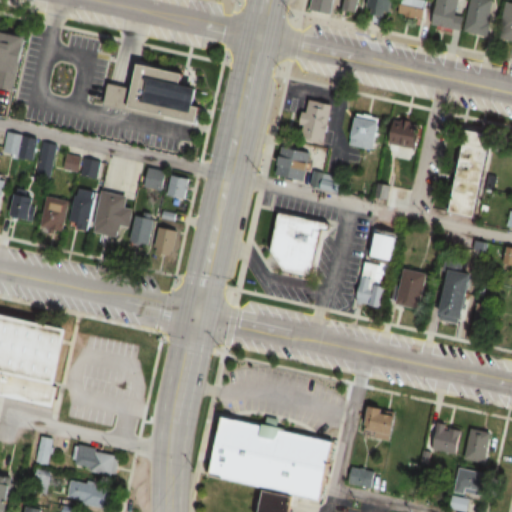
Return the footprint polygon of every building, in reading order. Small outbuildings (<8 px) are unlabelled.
[(330,16),(334,0),(310,0),(308,10),(330,16)] [(355,0),(344,0),(344,11),(354,12),(355,0)] [(370,0),(368,17),(385,20),(389,0),(370,0)] [(429,0),(405,0),(403,17),(426,21),(429,0)] [(437,0),(437,27),(464,28),(465,0),(437,0)] [(471,0),(466,31),(488,35),(494,0),(471,0)] [(511,2),(508,2),(502,39),(511,41),(511,2)] [(0,31),(27,37),(28,52),(18,74),(14,89),(0,86),(0,31)] [(205,85),(201,103),(206,105),(203,120),(132,104),(142,60),(190,71),(187,81),(205,85)] [(325,143),(333,103),(309,98),(301,138),(325,143)] [(352,115),(348,146),(377,150),(380,119),(352,115)] [(411,119),(391,119),(391,146),(421,146),(421,126),(411,126),(411,119)] [(480,217),(494,145),(468,139),(454,212),(480,217)] [(277,173),(306,180),(313,151),(284,145),(277,173)] [(310,186),(340,194),(344,178),(314,171),(310,186)] [(39,194),(16,188),(9,216),(31,222),(39,194)] [(74,224),(92,226),(96,191),(78,189),(74,224)] [(135,207),(128,206),(130,194),(103,190),(96,232),(121,236),(123,226),(132,227),(135,207)] [(64,231),(68,198),(44,195),(41,228),(64,231)] [(277,210),(328,223),(327,229),(320,228),(308,276),(281,270),(268,248),(277,210)] [(155,242),(153,212),(135,213),(137,243),(155,242)] [(182,232),(162,225),(153,250),(174,257),(182,232)] [(400,236),(381,232),(375,257),(395,261),(400,236)] [(511,246),(505,245),(502,264),(511,265),(511,246)] [(383,307),(389,266),(366,262),(359,303),(383,307)] [(430,272),(406,266),(397,303),(421,309),(430,272)] [(454,268),(478,274),(466,321),(442,315),(454,268)] [(500,306),(481,301),(471,330),(490,336),(500,306)] [(0,310),(74,328),(55,409),(0,395),(0,310)] [(400,411),(369,405),(364,434),(394,440),(400,411)] [(333,439),(320,499),(290,493),(205,475),(218,414),(333,439)] [(433,452),(460,451),(459,424),(431,426),(433,452)] [(465,459),(486,465),(495,434),(473,428),(465,459)] [(54,438),(41,435),(36,462),(49,464),(54,438)] [(115,475),(119,453),(73,445),(69,467),(115,475)] [(449,509),(464,511),(465,511),(469,495),(486,499),(491,474),(457,467),(449,509)] [(377,471),(351,468),(349,485),(374,488),(377,471)] [(387,490),(411,490),(411,476),(387,476),(387,490)] [(107,506),(110,486),(70,480),(67,500),(107,506)]
